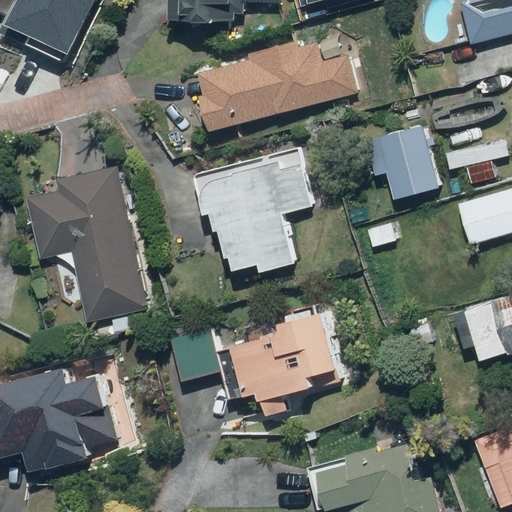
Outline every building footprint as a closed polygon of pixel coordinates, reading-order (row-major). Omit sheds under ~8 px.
[(33,0),(28,13),(44,20),(34,42),(73,59),(99,0),(33,0)] [(183,0),(183,17),(249,18),(249,0),(183,0)] [(511,0),(469,0),(480,43),(511,34),(511,0)] [(219,92),(211,94),(219,128),(366,94),(357,54),(332,60),(327,40),(310,44),(309,38),(260,50),(262,59),(214,71),(219,92)] [(437,124),(388,134),(401,196),(450,186),(437,124)] [(456,169),(474,165),(477,182),(504,176),(500,160),(511,157),(511,138),(452,151),(456,169)] [(309,146),(203,171),(213,214),(227,211),(241,268),(275,260),(277,271),(310,263),(297,209),(323,203),(309,146)] [(65,188),(37,195),(50,256),(79,250),(96,325),(156,312),(124,168),(64,182),(65,188)] [(511,189),(464,203),(476,245),(511,234),(511,189)] [(399,220),(375,228),(381,247),(406,239),(399,220)] [(511,297),(477,308),(492,359),(511,353),(511,297)] [(353,367),(340,309),(292,320),(294,327),(241,339),(255,396),(272,392),(277,413),(297,408),(294,392),(331,383),(329,373),(353,367)] [(116,370),(87,379),(82,363),(0,387),(0,442),(5,460),(43,449),(50,472),(109,455),(96,412),(126,403),(116,370)] [(511,425),(484,436),(508,506),(511,504),(511,425)] [(450,511),(440,474),(430,477),(419,439),(320,466),(332,511),(337,511),(375,502),(378,511),(450,511)]
